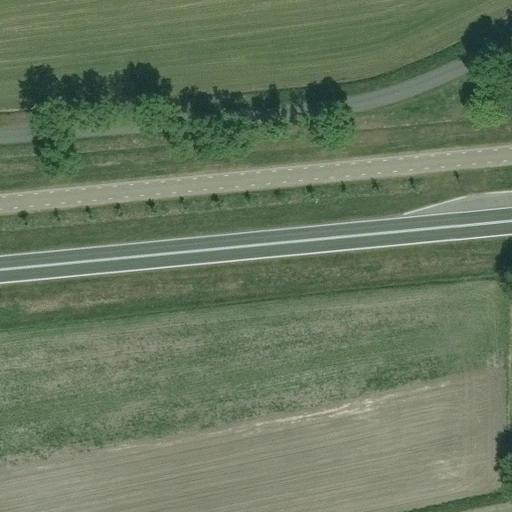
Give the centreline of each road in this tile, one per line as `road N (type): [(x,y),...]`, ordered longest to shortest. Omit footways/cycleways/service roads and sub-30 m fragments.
road 1 (unclassified): [(0,136),(323,110),(381,99),(511,43)]
road 2 (unclassified): [(0,206),(511,155)]
road 3 (trunk): [(0,272),(511,223)]
